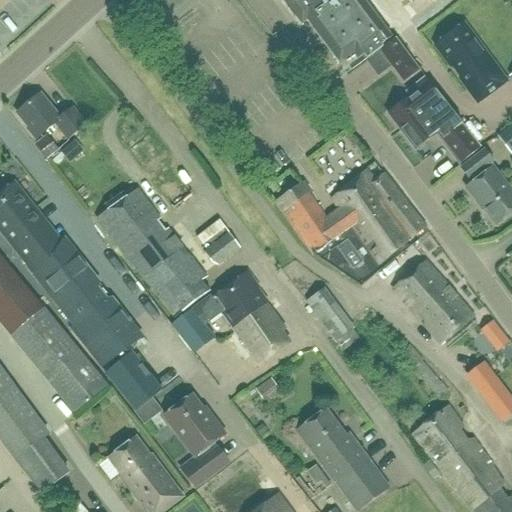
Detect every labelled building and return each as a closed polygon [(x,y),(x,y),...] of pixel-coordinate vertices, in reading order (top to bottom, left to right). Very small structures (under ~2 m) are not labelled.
[(281,0),(301,26),(308,21),(342,67),(341,68),(347,75),(376,53),(378,54),(381,52),(394,41),(392,38),(390,38),(361,0),(281,0)] [(460,0),(465,10),(483,0),(482,0),(460,0)] [(511,16),(503,5),(482,20),(504,50),(511,44),(511,16)] [(507,83),(464,25),(435,46),(451,68),(457,67),(462,74),(459,79),(477,104),(507,83)] [(419,70),(396,39),(394,41),(381,52),(403,82),(419,70)] [(401,132),(442,100),(425,79),(408,93),(412,97),(388,116),(401,132)] [(60,118),(41,94),(17,113),(32,133),(30,134),(34,139),(54,123),(67,140),(86,125),(73,108),(60,118)] [(442,100),(401,132),(415,150),(436,134),(460,165),(480,150),(441,101),(442,101),(442,100)] [(115,140),(125,151),(144,134),(133,123),(115,140)] [(511,158),(511,131),(499,141),(511,158)] [(34,146),(46,160),(58,151),(46,136),(34,146)] [(484,150),(460,169),(472,183),(465,188),(476,203),(477,202),(496,225),(511,212),(511,195),(508,191),(509,190),(489,164),(493,161),(484,150)] [(348,229),(380,272),(382,270),(398,258),(395,253),(425,228),(384,175),(375,182),(366,172),(333,199),(340,210),(326,220),(315,229),(327,244),(348,229)] [(0,193),(0,235),(43,291),(82,260),(64,238),(60,241),(15,182),(0,193)] [(315,229),(326,220),(308,195),(309,194),(302,184),(275,203),(273,204),(274,204),(301,241),(312,255),(313,256),(327,244),(315,229)] [(164,231),(157,222),(161,219),(138,190),(98,219),(106,229),(104,231),(117,246),(113,249),(112,250),(119,259),(124,255),(174,320),(210,292),(202,282),(207,278),(168,229),(164,231)] [(214,224),(196,239),(202,247),(201,248),(204,252),(203,253),(215,267),(239,249),(228,234),(225,229),(218,221),(214,224)] [(101,395),(108,389),(0,257),(0,321),(75,413),(82,408),(83,409),(101,395)] [(82,260),(43,291),(71,327),(68,329),(101,371),(143,338),(112,299),(107,300),(96,286),(100,283),(82,260)] [(440,345),(472,318),(424,262),(392,290),(440,345)] [(285,331),(255,293),(258,289),(247,273),(212,298),(210,295),(171,325),(193,354),(212,339),(203,326),(221,313),(259,363),(291,342),(284,331),(285,331)] [(342,351),(358,340),(351,330),(352,329),(323,290),(306,302),(342,351)] [(497,351),(507,343),(492,323),(481,331),(497,351)] [(401,353),(414,366),(411,368),(438,401),(449,393),(441,384),(440,384),(422,361),(409,345),(401,353)] [(162,390),(131,353),(105,374),(136,412),(143,422),(157,411),(148,401),(162,390)] [(511,409),(511,402),(480,362),(468,372),(503,417),(511,409)] [(66,471),(40,436),(45,432),(0,370),(0,440),(15,461),(19,458),(43,489),(66,471)] [(202,410),(192,396),(164,417),(196,459),(181,470),(195,490),(229,464),(214,443),(224,435),(204,409),(202,410)] [(466,441),(459,431),(462,428),(447,407),(411,435),(429,458),(430,457),(432,459),(422,467),(433,480),(443,474),(460,495),(461,494),(473,511),(511,511),(511,498),(511,497),(508,500),(501,490),(503,486),(490,468),(492,467),(472,439),(466,441)] [(345,436),(326,410),(297,432),(336,485),(366,462),(368,461),(348,434),(345,436)] [(150,457),(135,438),(108,459),(125,482),(124,484),(143,509),(145,507),(148,511),(163,511),(182,498),(151,456),(150,457)] [(356,511),(388,488),(368,461),(366,462),(336,485),(356,511)] [(289,511),(277,496),(256,511),(289,511)]
